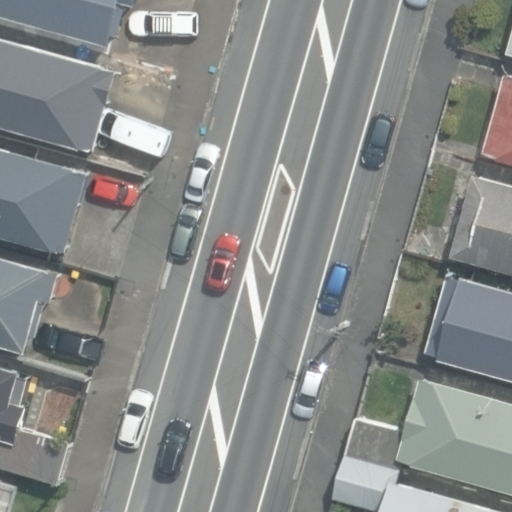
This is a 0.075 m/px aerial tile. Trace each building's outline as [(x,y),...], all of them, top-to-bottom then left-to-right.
[(0,0),(0,9),(114,41),(117,30),(122,31),(129,6),(125,4),(126,0),(0,0)] [(0,121),(101,150),(124,65),(0,29),(0,121)] [(511,69),(510,69),(487,148),(511,154),(511,69)] [(0,230),(70,249),(93,166),(0,141),(0,230)] [(511,178),(479,169),(456,252),(511,267),(511,178)] [(0,339),(29,348),(35,330),(40,331),(50,295),(56,296),(64,269),(53,267),(54,264),(0,249),(0,339)] [(511,283),(466,271),(465,275),(451,272),(430,349),(443,353),(442,356),(511,375),(511,283)] [(0,461),(63,480),(75,440),(24,425),(31,402),(26,400),(35,372),(25,369),(25,366),(0,358),(0,461)] [(511,397),(424,372),(400,455),(511,487),(511,397)] [(511,511),(511,508),(391,474),(380,511),(511,511)]
